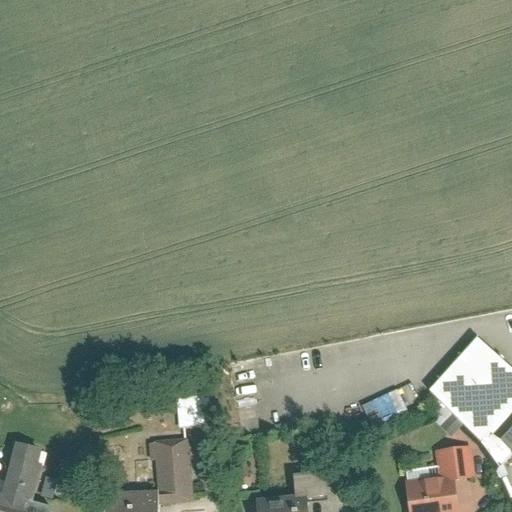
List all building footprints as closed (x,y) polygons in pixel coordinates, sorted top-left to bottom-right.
[(511,357),(484,332),(433,387),(511,459),(511,357)] [(437,398),(429,381),(407,392),(415,409),(437,398)] [(398,390),(362,405),(371,426),(407,411),(398,390)] [(179,428),(209,426),(208,397),(177,399),(179,428)] [(156,443),(159,491),(167,491),(168,504),(199,503),(195,439),(156,443)] [(43,501),(55,451),(24,443),(14,480),(0,476),(0,511),(67,511),(69,508),(43,501)] [(476,446),(440,449),(442,465),(443,479),(461,477),(462,480),(481,478),(476,446)] [(442,465),(411,469),(413,482),(443,479),(442,465)] [(302,475),(304,495),(314,494),(315,497),(337,495),(334,472),(302,475)] [(465,511),(462,480),(461,477),(443,479),(413,482),(416,511),(465,511)] [(115,511),(168,511),(168,504),(167,491),(159,491),(115,494),(115,511)] [(304,495),(263,499),(264,511),(317,511),(315,497),(314,494),(304,495)]
